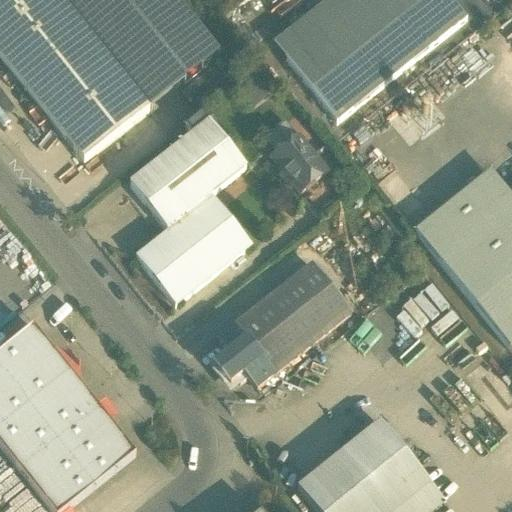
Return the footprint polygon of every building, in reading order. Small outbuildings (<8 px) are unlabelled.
[(116,75),(54,0),(0,0),(0,65),(84,168),(149,115),(116,75)] [(54,0),(116,75),(187,18),(172,0),(54,0)] [(285,68),(369,0),(336,0),(273,52),(285,68)] [(369,0),(285,68),(336,130),(467,24),(447,0),(369,0)] [(219,58),(187,18),(116,75),(149,115),(219,58)] [(130,192),(166,237),(246,172),(209,127),(212,125),(205,116),(185,132),(192,141),(130,192)] [(299,147),(278,164),(288,176),(283,179),(282,184),(288,191),(292,191),(299,199),(325,179),(299,147)] [(274,168),(283,179),(288,176),(278,164),(274,168)] [(500,216),(511,206),(511,204),(490,178),(478,188),(500,216)] [(303,203),(321,227),(346,207),(327,183),(303,203)] [(415,239),(437,267),(500,216),(478,188),(415,239)] [(136,264),(175,311),(251,249),(212,201),(136,264)] [(511,206),(500,216),(437,267),(511,358),(511,206)] [(234,333),(272,381),(351,317),(312,270),(234,333)] [(0,358),(0,454),(46,511),(69,511),(135,459),(80,392),(49,353),(32,333),(0,358)] [(247,382),(257,394),(272,381),(234,333),(218,346),(228,358),(220,364),(223,368),(216,373),(230,390),(237,385),(240,388),(247,382)] [(61,357),(49,353),(80,392),(81,388),(80,379),(77,372),(70,363),(61,357)] [(297,494),(311,511),(402,511),(430,490),(380,428),(297,494)] [(440,511),(445,508),(430,490),(402,511),(440,511)]
